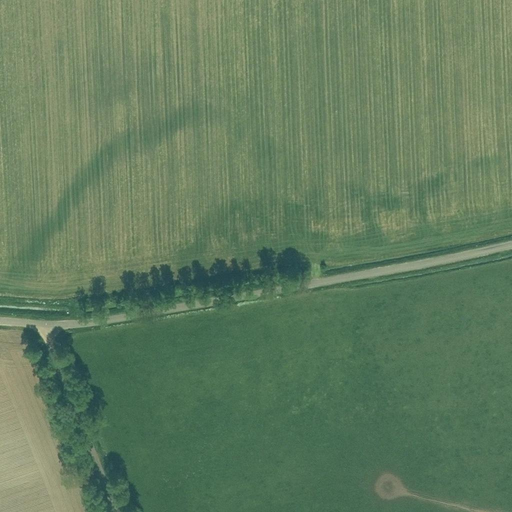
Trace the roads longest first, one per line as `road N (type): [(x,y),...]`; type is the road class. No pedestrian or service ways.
road 1 (unclassified): [(41,325),(90,323),(511,243)]
road 2 (unclassified): [(41,325),(117,511)]
